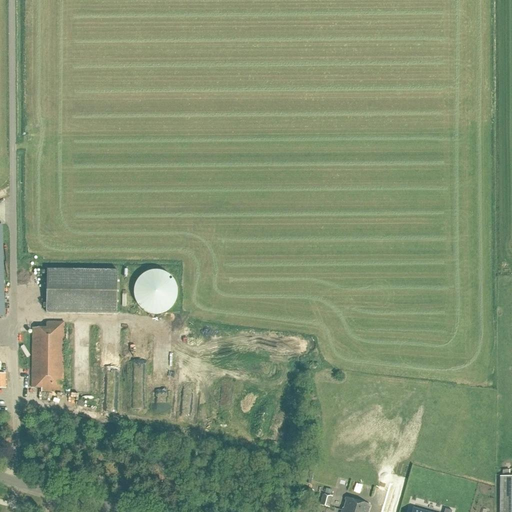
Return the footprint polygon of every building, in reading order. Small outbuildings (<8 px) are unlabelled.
[(26,283),(36,282),(34,270),(24,272),(26,283)] [(117,314),(117,271),(47,271),(47,314),(117,314)] [(178,300),(179,293),(177,286),(174,279),(168,274),(161,271),(154,271),(146,273),(140,277),(136,283),(133,290),(134,297),(136,304),(141,310),(147,314),(154,316),(162,315),(169,312),(174,307),(178,300)] [(64,393),(65,323),(47,322),(47,329),(32,329),(31,388),(42,389),(42,393),(64,393)] [(138,356),(147,355),(146,339),(137,339),(138,356)] [(434,491),(458,423),(438,416),(436,420),(429,418),(430,416),(417,411),(415,416),(407,413),(385,477),(402,483),(416,445),(423,448),(411,483),(434,491)] [(364,479),(375,483),(397,432),(371,422),(350,471),(365,477),(364,479)] [(346,427),(321,487),(337,494),(363,434),(346,427)] [(511,511),(511,477),(510,477),(503,477),(500,477),(499,511),(511,511)] [(330,508),(333,497),(323,495),(320,505),(330,508)] [(367,511),(369,506),(345,498),(340,511),(367,511)]
